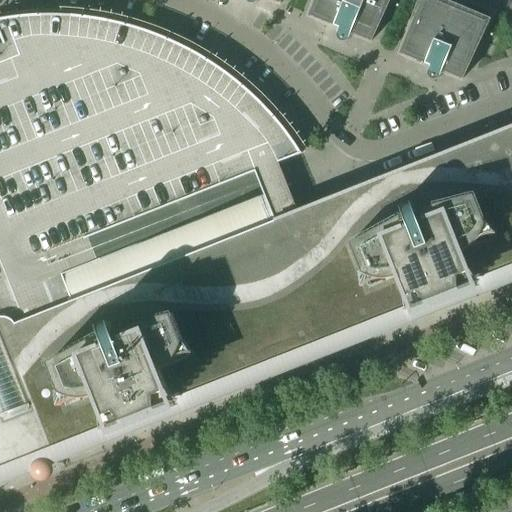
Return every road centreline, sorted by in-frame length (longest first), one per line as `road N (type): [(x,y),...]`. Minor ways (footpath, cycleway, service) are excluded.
road 1 (primary): [(511,358),(112,511)]
road 2 (residential): [(511,99),(367,154),(275,60),(176,0)]
road 3 (primary): [(511,426),(295,511)]
road 4 (primary): [(382,511),(511,460)]
